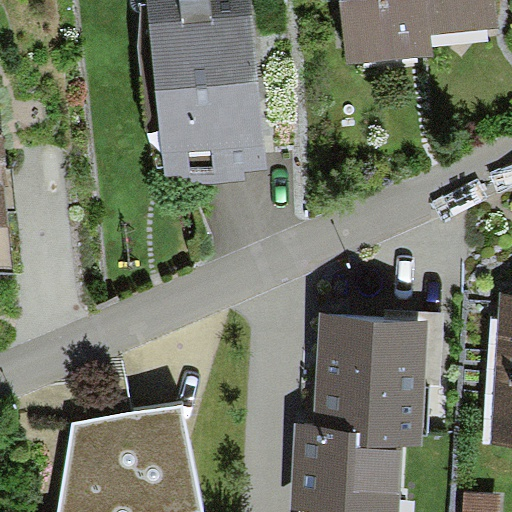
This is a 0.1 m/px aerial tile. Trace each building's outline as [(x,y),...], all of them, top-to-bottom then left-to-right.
[(267,168),(252,0),(148,0),(165,189),(247,181),(246,170),(267,168)] [(345,0),(349,61),(437,56),(436,33),(497,30),(495,0),(345,0)] [(511,295),(499,295),(493,446),(511,446),(511,295)] [(384,318),(319,315),(314,423),(293,422),(288,511),(398,511),(402,447),(424,448),(427,381),(441,382),(444,314),(384,311),(384,318)] [(120,410),(73,420),(58,511),(203,511),(204,504),(181,403),(120,410)] [(498,511),(500,495),(465,493),(463,511),(498,511)]
